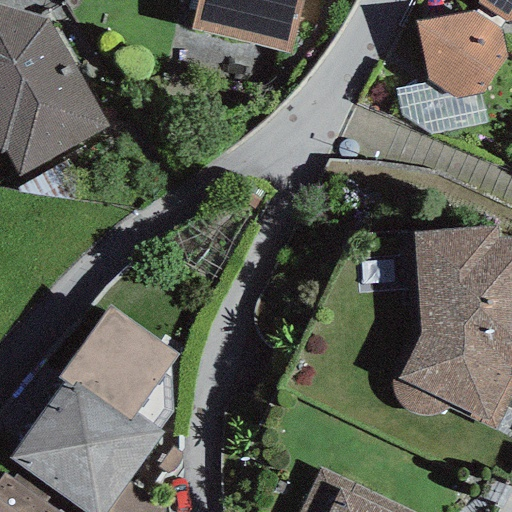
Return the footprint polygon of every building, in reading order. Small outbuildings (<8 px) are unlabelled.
[(0,0),(0,152),(5,148),(17,175),(105,125),(46,14),(0,0)] [(301,0),(196,0),(190,27),(290,51),(301,0)] [(511,0),(475,0),(476,1),(505,20),(511,17),(511,0)] [(472,11),(414,20),(424,80),(454,98),(481,89),(506,54),(500,29),(472,11)] [(413,246),(403,246),(411,333),(399,356),(393,365),(391,372),(390,382),(391,391),(396,399),(404,407),(412,412),(418,413),(425,415),(431,414),(439,413),(445,409),(450,406),(497,428),(511,395),(511,377),(508,375),(507,364),(511,363),(511,233),(497,234),(497,222),(413,227),(413,246)] [(176,353),(107,304),(58,372),(66,378),(10,456),(88,511),(104,511),(126,482),(163,431),(135,411),(176,353)] [(348,481),(319,467),(296,511),(393,511),(343,488),(348,481)] [(60,511),(2,469),(0,471),(0,511),(60,511)] [(163,511),(163,507),(126,482),(104,511),(163,511)]
